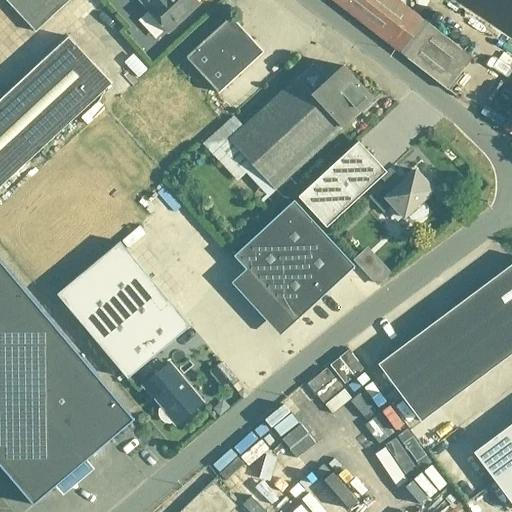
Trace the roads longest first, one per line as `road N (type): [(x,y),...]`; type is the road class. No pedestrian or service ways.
road 1 (unclassified): [(129,511),(361,315),(485,223),(511,214)]
road 2 (unclassified): [(511,187),(500,152),(316,0)]
